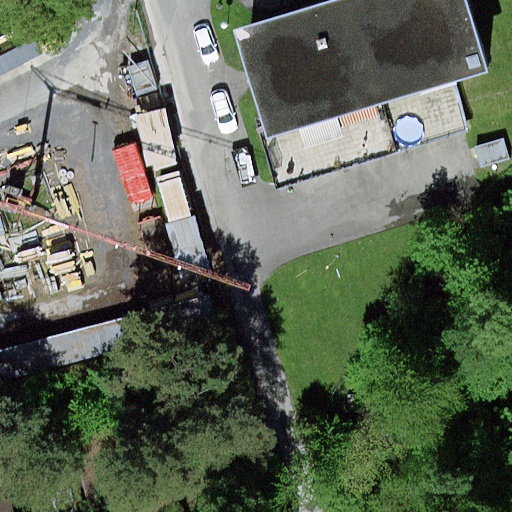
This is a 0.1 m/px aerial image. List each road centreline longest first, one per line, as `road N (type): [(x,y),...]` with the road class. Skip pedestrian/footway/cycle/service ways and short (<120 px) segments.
road 1 (track): [(161,0),(308,511)]
road 2 (unknown): [(172,36),(0,119)]
